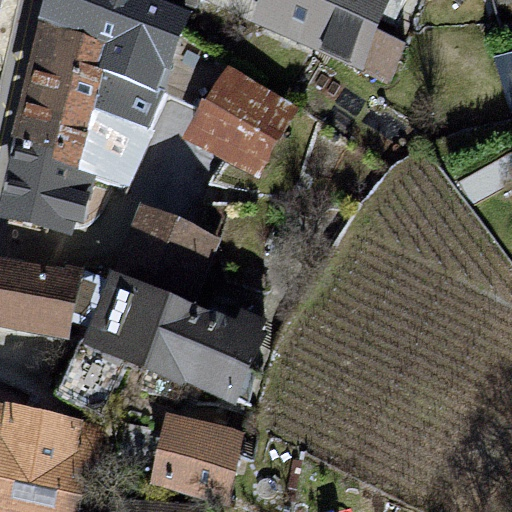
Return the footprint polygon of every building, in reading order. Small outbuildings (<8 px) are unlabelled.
[(165,94),(181,39),(181,38),(188,21),(186,20),(128,0),(65,0),(55,31),(58,32),(27,148),(66,160),(64,167),(78,173),(87,176),(90,177),(126,189),(130,172),(148,134),(150,136),(168,97),(168,96),(165,94)] [(214,0),(267,22),(274,0),(214,0)] [(274,0),(267,22),(320,44),(321,49),(388,81),(404,46),(373,33),(384,10),(399,17),(406,0),(274,0)] [(511,0),(494,0),(508,41),(511,39),(511,0)] [(511,111),(511,55),(497,61),(511,111)] [(234,80),(196,142),(254,171),(287,112),(234,80)] [(66,160),(27,148),(13,217),(66,226),(68,219),(79,222),(90,177),(87,176),(78,173),(64,167),(66,160)] [(207,258),(191,251),(145,233),(126,281),(189,303),(207,258)] [(66,283),(1,273),(0,278),(0,320),(68,334),(87,275),(70,270),(66,283)] [(242,334),(126,286),(104,342),(94,337),(88,346),(86,345),(61,398),(104,419),(127,366),(107,356),(111,345),(151,365),(143,389),(182,404),(193,382),(234,398),(268,326),(250,319),(242,334)] [(0,471),(0,483),(75,498),(84,432),(26,421),(8,418),(0,471)] [(222,498),(241,450),(174,429),(166,431),(165,443),(173,447),(166,486),(222,498)] [(0,511),(72,511),(75,498),(0,483),(0,511)]
